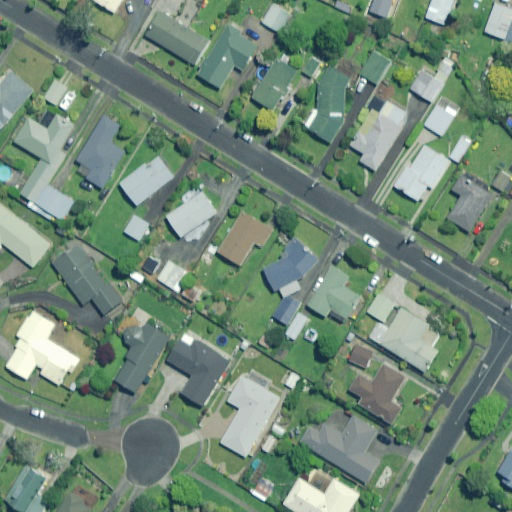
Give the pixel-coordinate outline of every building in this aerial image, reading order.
[(92,0),(114,14),(124,0),(92,0)] [(393,0),(373,0),(369,13),(386,19),(393,0)] [(454,1),(452,0),(432,0),(426,19),(444,26),(454,1)] [(290,15),(273,5),(262,24),(279,34),(290,15)] [(507,41),(511,26),(511,21),(511,22),(511,20),(511,10),(495,5),(485,33),(507,41)] [(209,43),(163,16),(149,39),(195,66),(209,43)] [(257,46),(225,29),(199,77),(222,90),(234,67),(243,72),(257,46)] [(403,46),(389,38),(381,51),(395,59),(403,46)] [(391,64),(373,53),(360,75),(377,85),(391,64)] [(313,79),(324,63),(312,55),(301,71),(313,79)] [(455,65),(444,59),(432,79),(421,72),(409,90),(432,104),(455,65)] [(299,74),(278,60),(253,99),(275,112),(299,74)] [(313,110),(303,128),(331,144),(344,124),(346,86),(349,80),(330,67),(320,84),(318,113),(313,110)] [(34,92),(11,73),(0,86),(0,130),(1,131),(34,92)] [(67,88),(55,82),(45,100),(56,106),(67,88)] [(459,109),(441,98),(424,127),(442,137),(459,109)] [(409,116),(387,103),(380,115),(373,111),(351,147),(365,155),(360,163),(376,172),(409,116)] [(66,155),(59,151),(63,145),(69,149),(75,139),(69,135),(75,126),(58,116),(48,132),(29,120),(15,143),(42,160),(20,195),(35,205),(47,186),(66,155)] [(120,127),(104,117),(77,162),(92,171),(86,180),(103,190),(125,153),(110,144),(120,127)] [(471,143),(462,138),(449,159),(459,164),(471,143)] [(450,163),(425,147),(412,168),(409,166),(395,188),(418,202),(428,187),(433,190),(450,163)] [(174,179),(157,157),(120,185),(137,207),(174,179)] [(511,178),(502,171),(492,186),(502,193),(511,178)] [(492,197),(462,178),(453,191),(462,197),(448,220),(470,233),(492,197)] [(35,205),(31,211),(39,216),(43,210),(62,221),(74,202),(47,186),(35,205)] [(217,215),(203,194),(167,218),(181,239),(217,215)] [(50,247),(0,206),(0,247),(2,245),(33,269),(50,247)] [(272,232),(243,213),(218,253),(241,268),(255,244),(262,249),(272,232)] [(148,226),(134,217),(124,233),(139,242),(148,226)] [(263,270),(274,293),(278,290),(282,298),(301,290),(297,282),(304,278),(320,261),(295,238),(283,251),(290,257),(263,270)] [(100,276),(77,245),(52,264),(83,307),(92,301),(104,316),(120,304),(100,276)] [(160,263),(149,257),(142,269),(153,275),(160,263)] [(190,276),(168,262),(157,281),(179,294),(190,276)] [(349,278),(330,267),(306,307),(327,318),(329,315),(345,324),(360,298),(343,288),(349,278)] [(145,278),(131,271),(128,278),(134,281),(123,302),(130,306),(145,278)] [(394,306),(378,296),(367,313),(383,324),(394,306)] [(287,328),(301,306),(287,297),(273,319),(287,328)] [(428,326),(401,310),(388,331),(378,324),(369,338),(425,373),(438,353),(419,341),(428,326)] [(55,326),(32,312),(17,337),(23,341),(6,368),(27,381),(36,366),(43,370),(41,375),(59,386),(68,372),(72,374),(80,361),(46,340),(55,326)] [(307,320),(298,314),(285,336),(295,341),(307,320)] [(114,382),(137,395),(143,384),(147,387),(152,378),(148,376),(171,337),(148,324),(143,332),(133,326),(122,343),(133,349),(114,382)] [(197,338),(186,331),(167,361),(193,377),(181,395),(204,409),(231,364),(195,342),(197,338)] [(263,335),(257,344),(267,351),(274,342),(263,335)] [(373,352),(356,345),(348,363),(366,371),(373,352)] [(406,378),(382,366),(373,383),(359,376),(350,392),(362,399),(358,407),(394,426),(403,409),(392,404),(406,378)] [(299,378),(292,374),(285,386),(292,390),(299,378)] [(279,400),(242,378),(228,403),(240,410),(221,444),(245,458),(279,400)] [(276,434),(281,438),(291,422),(280,415),(269,433),(275,436),(276,434)] [(378,432),(353,417),(341,436),(324,425),(319,434),(310,428),(300,444),(366,484),(379,464),(364,454),(378,432)] [(275,441),(269,437),(261,450),(267,454),(275,441)] [(511,451),(511,453),(498,474),(505,478),(503,483),(511,488),(511,451)] [(10,506),(6,511),(43,511),(50,501),(39,495),(48,479),(26,467),(5,503),(10,506)] [(349,511),(360,496),(319,471),(309,487),(299,481),(284,506),(293,511),(349,511)] [(274,485),(262,478),(251,495),(264,503),(274,485)] [(90,511),(93,508),(69,494),(58,511),(90,511)] [(511,511),(511,506),(492,495),(488,504),(502,511),(511,511)]
